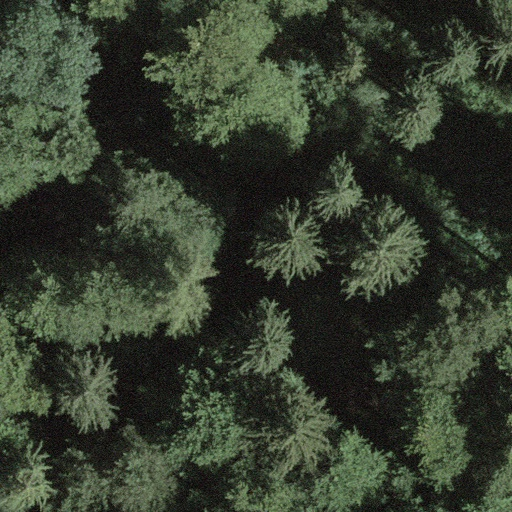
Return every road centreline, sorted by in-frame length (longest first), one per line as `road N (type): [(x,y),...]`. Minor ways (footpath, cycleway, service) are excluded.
road 1 (track): [(511,353),(394,394),(252,389)]
road 2 (track): [(67,245),(42,187),(49,0)]
road 3 (track): [(252,389),(156,341),(67,245)]
